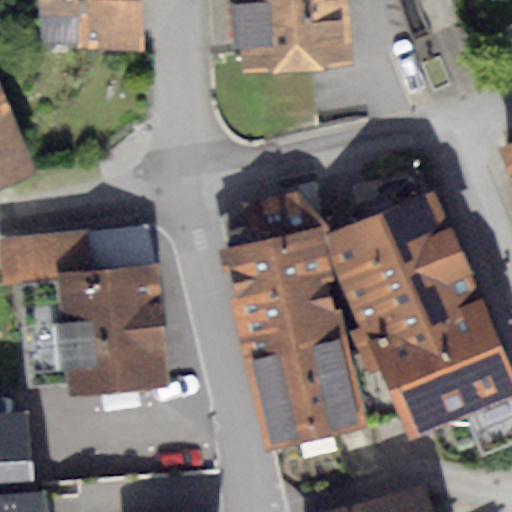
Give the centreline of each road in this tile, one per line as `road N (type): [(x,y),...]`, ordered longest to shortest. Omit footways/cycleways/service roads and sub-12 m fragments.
road 1 (residential): [(195,179),(254,511)]
road 2 (residential): [(456,123),(195,179)]
road 3 (residential): [(195,179),(0,223)]
road 4 (residential): [(456,123),(511,303)]
road 5 (residential): [(176,0),(195,179)]
